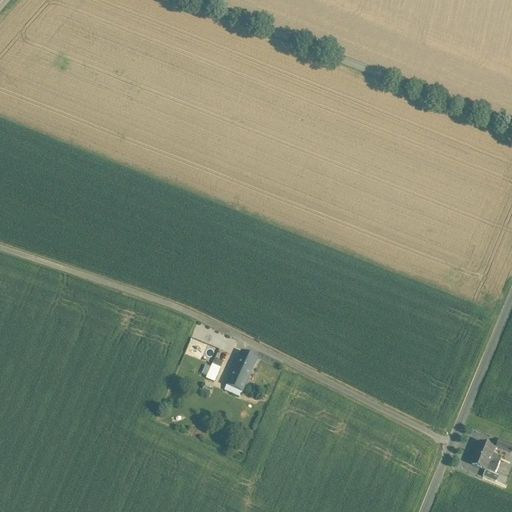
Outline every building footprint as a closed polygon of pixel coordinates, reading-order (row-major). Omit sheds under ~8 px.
[(191,339),(187,354),(204,359),(206,355),(215,358),(218,347),(191,339)] [(241,353),(226,385),(241,392),(256,360),(241,353)] [(214,358),(211,365),(205,363),(200,376),(215,381),(222,362),(214,358)] [(241,392),(226,385),(224,390),(239,397),(241,392)] [(211,389),(204,386),(201,391),(209,395),(211,389)] [(511,445),(500,441),(497,447),(511,453),(511,445)] [(495,449),(481,443),(472,465),(486,471),(495,475),(495,474),(500,463),(491,459),(495,449)] [(495,475),(486,471),(483,477),(496,483),(499,475),(495,474),(495,475)]
